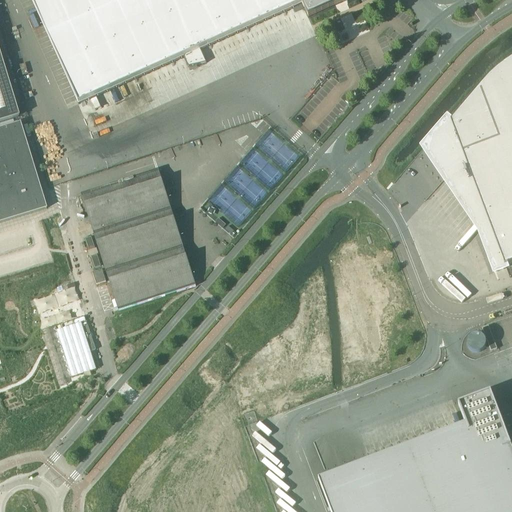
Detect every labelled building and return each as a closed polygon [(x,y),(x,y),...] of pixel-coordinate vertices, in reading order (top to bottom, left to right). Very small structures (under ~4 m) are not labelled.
[(31,0),(78,105),(183,58),(188,68),(206,64),(200,50),(301,4),(308,19),(335,7),(334,6),(346,1),(347,5),(358,0),(357,0),(31,0)] [(16,28),(10,29),(14,41),(20,39),(16,28)] [(511,61),(510,63),(499,71),(489,79),(480,89),(441,135),(452,152),(444,161),(451,171),(459,178),(458,180),(464,186),(463,188),(471,195),(468,198),(477,205),(476,207),(482,213),(481,215),(482,216),(487,221),(485,223),(487,224),(483,229),(484,230),(488,225),(504,268),(511,264),(511,61)] [(21,76),(27,74),(24,64),(18,66),(21,76)] [(0,122),(17,118),(14,108),(4,76),(0,77),(0,122)] [(0,128),(0,222),(45,209),(19,123),(0,128)] [(118,312),(195,287),(158,170),(81,195),(118,312)] [(97,286),(105,283),(101,271),(92,274),(97,286)] [(74,326),(56,331),(71,377),(84,373),(96,370),(90,352),(95,351),(93,345),(84,317),(73,321),(74,326)] [(496,349),(488,327),(482,329),(491,351),(496,349)] [(511,511),(511,453),(489,393),(458,405),(465,425),(319,480),(331,511),(511,511)]
